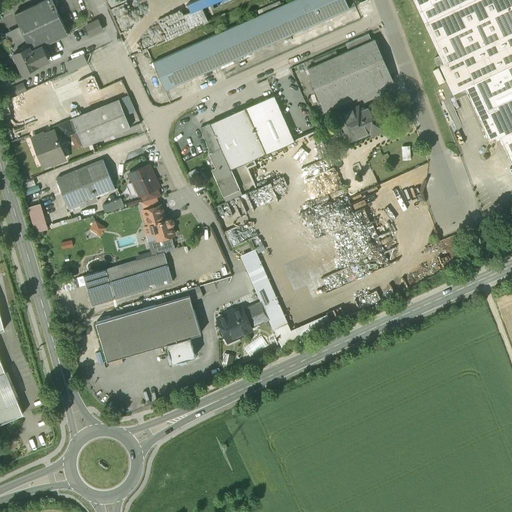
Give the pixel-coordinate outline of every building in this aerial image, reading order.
[(51,0),(45,0),(14,15),(28,46),(31,52),(42,46),(59,39),(58,38),(68,34),(51,0)] [(299,0),(293,0),(153,63),(165,91),(311,26),(299,0)] [(344,0),(299,0),(311,26),(349,10),(344,0)] [(511,0),(413,0),(443,64),(440,66),(453,94),(474,84),(486,111),(487,111),(511,98),(511,0)] [(183,11),(191,29),(211,21),(204,2),(183,11)] [(98,20),(86,25),(91,35),(102,30),(98,20)] [(368,34),(345,44),(348,50),(371,40),(368,34)] [(348,50),(307,69),(323,106),(389,76),(373,40),(348,50)] [(31,52),(28,46),(13,53),(22,72),(48,59),(42,46),(31,52)] [(66,61),(71,70),(91,61),(86,51),(66,61)] [(273,96),(246,107),(267,154),(293,142),(273,96)] [(511,98),(487,111),(511,164),(511,166),(511,167),(511,169),(511,98)] [(119,99),(72,118),(84,146),(130,127),(119,99)] [(246,107),(200,128),(212,153),(221,149),(230,170),(231,170),(267,154),(246,107)] [(371,107),(352,115),(349,110),(337,115),(340,122),(342,121),(350,140),(372,130),(374,136),(384,131),(381,125),(380,126),(371,107)] [(54,131),(43,136),(42,134),(34,137),(42,156),(40,157),(43,165),(52,162),(53,164),(63,159),(60,152),(63,151),(59,140),(58,141),(54,131)] [(412,144),(404,144),(404,159),(412,158),(412,144)] [(230,170),(221,149),(212,153),(210,154),(215,166),(219,164),(220,167),(213,170),(224,196),(240,189),(231,170),(230,170)] [(103,159),(56,178),(67,207),(115,188),(103,159)] [(149,164),(129,173),(139,196),(141,195),(157,188),(159,187),(155,178),(153,177),(152,174),(152,172),(149,164)] [(422,196),(417,181),(422,178),(418,167),(393,177),(396,186),(402,184),(404,191),(397,194),(400,204),(422,196)] [(267,172),(251,179),(256,189),(272,182),(267,172)] [(35,178),(25,182),(26,187),(37,183),(35,178)] [(157,188),(141,195),(144,201),(161,196),(157,188)] [(105,203),(108,212),(127,206),(124,197),(105,203)] [(44,201),(31,205),(37,230),(51,226),(44,201)] [(161,205),(143,210),(145,216),(162,211),(161,205)] [(162,211),(145,216),(148,226),(144,227),(146,234),(153,231),(156,240),(171,235),(173,235),(171,226),(172,225),(174,223),(172,220),(171,218),(165,220),(162,211)] [(92,231),(106,232),(107,220),(94,219),(92,231)] [(487,236),(483,226),(478,228),(482,238),(487,236)] [(156,240),(148,242),(152,255),(105,269),(114,298),(172,281),(164,252),(175,249),(171,235),(156,240)] [(254,251),(242,256),(254,284),(267,279),(254,251)] [(93,305),(114,298),(105,269),(84,276),(93,305)] [(277,302),(267,279),(254,284),(262,302),(269,318),(270,320),(283,315),(278,304),(269,308),(268,305),(277,302)] [(189,295),(96,322),(107,360),(166,343),(172,363),(180,360),(180,362),(188,360),(187,358),(195,356),(190,336),(201,333),(189,295)] [(262,302),(256,304),(263,321),(269,318),(262,302)] [(256,304),(243,310),(250,327),(263,321),(256,304)] [(242,308),(234,311),(234,309),(225,313),(226,315),(218,318),(222,329),(221,331),(223,335),(225,336),(226,338),(239,333),(240,334),(251,329),(250,327),(243,310),(242,308)] [(283,315),(270,320),(273,328),(286,323),(283,315)] [(0,359),(0,423),(23,414),(17,399),(8,403),(0,384),(0,375),(6,373),(0,359)]
